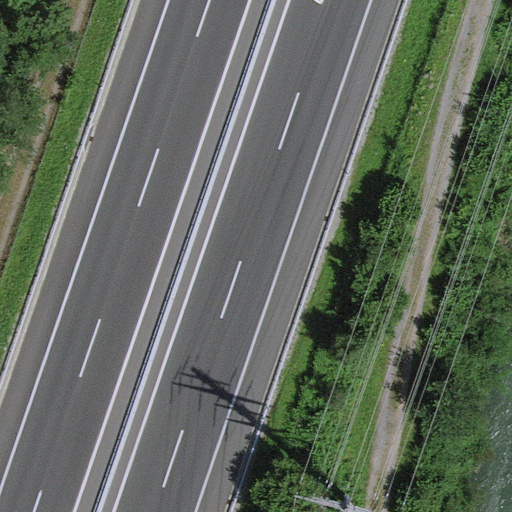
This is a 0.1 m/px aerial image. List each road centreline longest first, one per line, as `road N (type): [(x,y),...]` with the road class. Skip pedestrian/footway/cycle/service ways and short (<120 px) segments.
road 1 (motorway): [(154,511),(329,0)]
road 2 (motorway): [(206,0),(32,511)]
road 3 (track): [(368,511),(428,232),(489,0)]
road 4 (track): [(0,212),(76,0)]
